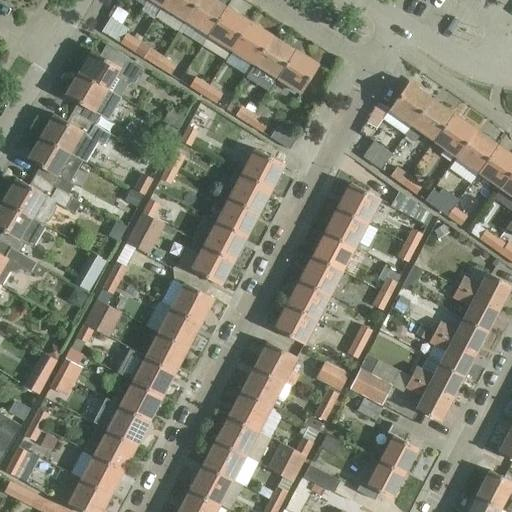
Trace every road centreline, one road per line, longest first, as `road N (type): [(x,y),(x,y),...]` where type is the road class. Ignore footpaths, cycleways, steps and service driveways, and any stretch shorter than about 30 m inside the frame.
road 1 (residential): [(139,511),(369,66)]
road 2 (residential): [(428,511),(511,354)]
road 3 (residential): [(369,66),(267,0)]
